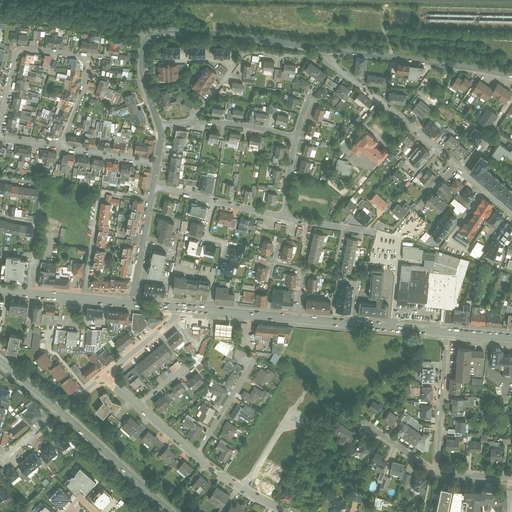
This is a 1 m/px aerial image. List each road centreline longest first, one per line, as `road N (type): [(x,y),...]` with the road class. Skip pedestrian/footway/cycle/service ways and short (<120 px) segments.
road 1 (residential): [(328,50),(158,32),(142,53),(160,124)]
road 2 (residential): [(511,212),(335,67),(328,50)]
road 3 (residential): [(0,123),(19,49),(78,55),(87,68),(60,146)]
road 4 (secondary): [(0,361),(171,511)]
road 5 (residential): [(328,50),(511,75)]
road 6 (residential): [(85,298),(101,192),(149,199)]
road 7 (tertiary): [(300,318),(446,331)]
road 8 (residential): [(188,122),(246,53),(302,56)]
road 9 (residential): [(435,471),(446,331)]
road 10 (residential): [(233,351),(253,361),(195,455)]
